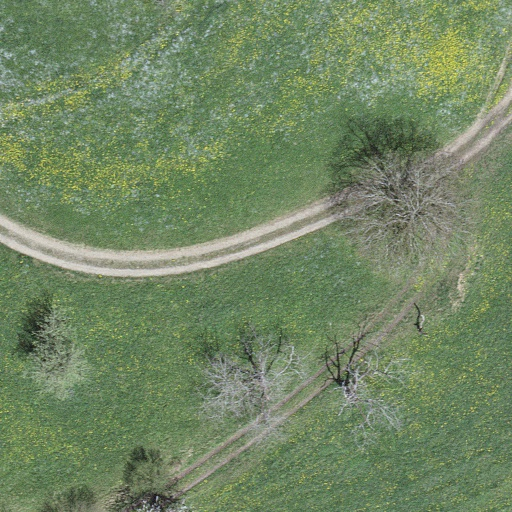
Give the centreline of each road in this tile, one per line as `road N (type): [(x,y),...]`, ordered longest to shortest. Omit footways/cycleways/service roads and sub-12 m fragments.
road 1 (track): [(511,102),(487,129),(418,173),(215,254),(169,264),(81,261),(0,230)]
road 2 (track): [(131,511),(246,439),(382,334),(421,286),(446,225),(456,152)]
